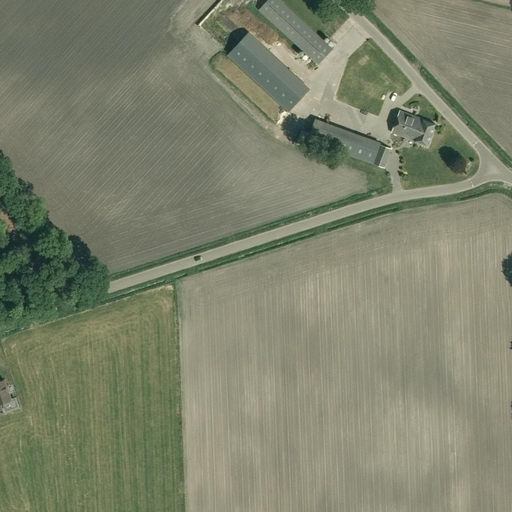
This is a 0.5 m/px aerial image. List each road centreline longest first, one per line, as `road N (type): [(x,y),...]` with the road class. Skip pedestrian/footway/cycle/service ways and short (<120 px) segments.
road 1 (unclassified): [(0,324),(366,205),(462,185),(495,166)]
road 2 (unclassified): [(495,166),(340,0)]
